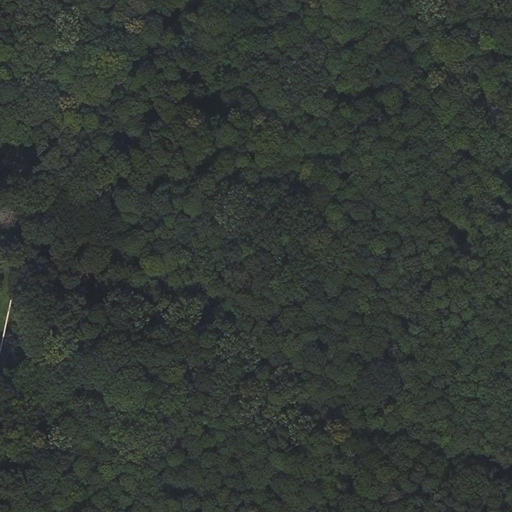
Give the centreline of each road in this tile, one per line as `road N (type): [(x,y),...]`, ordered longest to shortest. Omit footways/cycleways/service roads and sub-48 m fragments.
road 1 (track): [(68,205),(511,46)]
road 2 (track): [(511,458),(64,362)]
road 3 (track): [(64,362),(91,261),(88,237),(68,205)]
road 4 (track): [(0,471),(45,408),(64,362)]
